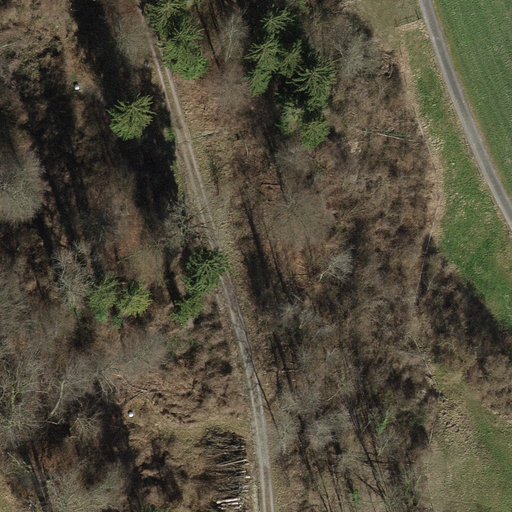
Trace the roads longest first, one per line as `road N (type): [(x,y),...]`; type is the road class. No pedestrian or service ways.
road 1 (track): [(268,511),(263,395),(189,127),(143,0)]
road 2 (track): [(511,209),(476,128),(437,0)]
